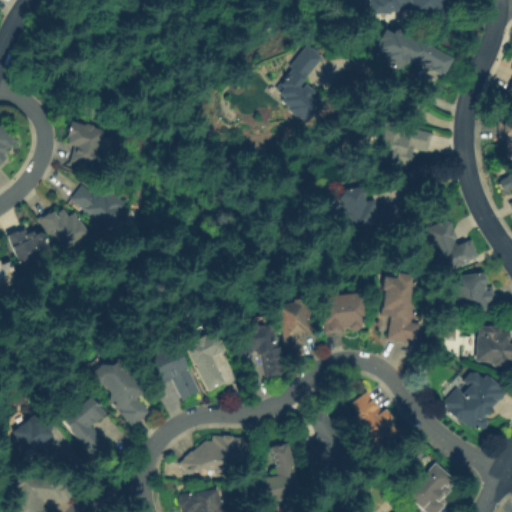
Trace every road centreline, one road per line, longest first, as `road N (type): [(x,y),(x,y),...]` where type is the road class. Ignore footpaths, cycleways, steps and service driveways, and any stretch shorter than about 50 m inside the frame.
road 1 (residential): [(0,52),(25,0),(496,5),(465,114),(464,159),(506,256)]
road 2 (residential): [(143,511),(144,461),(176,422),(263,404),(317,366),(347,357),(379,367),(432,431),(498,469)]
road 3 (residential): [(0,85),(34,111),(43,138),(34,167),(0,203)]
